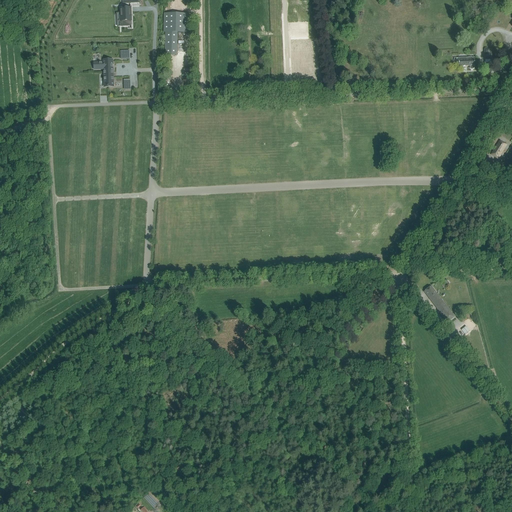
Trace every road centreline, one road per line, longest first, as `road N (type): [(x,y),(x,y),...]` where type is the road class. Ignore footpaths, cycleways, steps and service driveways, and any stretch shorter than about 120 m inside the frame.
road 1 (unclassified): [(155,102),(511,91)]
road 2 (unclassified): [(151,193),(459,183)]
road 3 (track): [(402,272),(208,511)]
road 4 (unclassified): [(402,272),(145,284)]
road 5 (track): [(411,511),(402,272)]
road 6 (unclassified): [(54,199),(49,107),(155,102)]
road 7 (track): [(155,284),(74,337),(0,402)]
road 8 (track): [(511,419),(402,272)]
road 9 (unclassified): [(145,284),(60,286),(54,199)]
